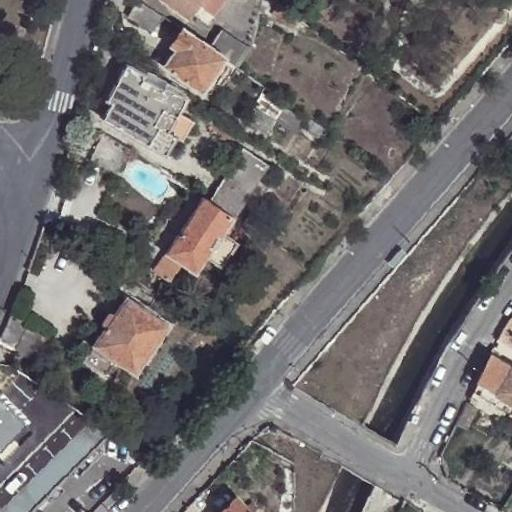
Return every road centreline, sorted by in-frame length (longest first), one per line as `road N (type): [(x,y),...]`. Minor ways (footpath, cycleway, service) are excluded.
road 1 (residential): [(511,84),(253,385)]
road 2 (residential): [(398,474),(511,285)]
road 3 (tertiary): [(85,0),(34,182)]
road 4 (residential): [(253,385),(135,511)]
road 5 (residential): [(253,385),(398,474)]
